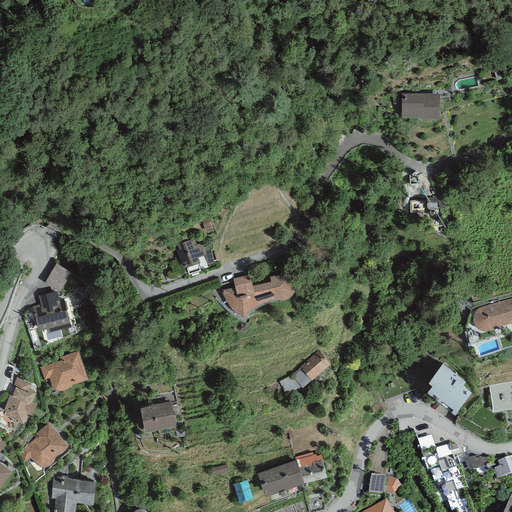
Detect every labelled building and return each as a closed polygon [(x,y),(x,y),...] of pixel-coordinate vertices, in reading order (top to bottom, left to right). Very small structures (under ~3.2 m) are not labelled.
[(495,72),(497,80),(503,78),(501,70),(495,72)] [(438,94),(403,94),(402,114),(421,115),(421,117),(438,117),(438,94)] [(452,203),(448,192),(437,196),(441,207),(452,203)] [(436,207),(436,199),(427,198),(427,207),(436,207)] [(212,229),(207,217),(201,220),(205,231),(212,229)] [(192,239),(177,244),(179,249),(177,249),(184,267),(200,261),(198,257),(205,254),(201,242),(194,245),(192,239)] [(74,269),(56,261),(45,283),(64,291),(74,269)] [(250,274),(233,278),(235,287),(221,289),(224,295),(226,300),(229,304),(233,309),(236,311),(241,316),(244,317),(245,315),(246,313),(247,312),(249,310),(251,308),(253,306),(256,304),(259,303),(264,301),(269,299),(275,298),(276,298),(279,298),(281,299),(283,299),(286,298),(289,296),(292,293),(294,289),(294,285),(293,280),(291,275),(289,272),(270,276),(271,281),(252,285),(250,274)] [(57,290),(38,295),(40,304),(32,306),(39,330),(46,328),(47,332),(71,326),(64,297),(59,298),(57,290)] [(511,299),(478,309),(476,313),(475,317),(475,322),(477,325),(480,328),(484,329),(489,328),(492,326),(511,319),(511,299)] [(79,350),(59,357),(60,360),(39,366),(44,379),(49,378),(54,390),(57,390),(59,390),(63,390),(66,388),(69,387),(71,385),(72,384),(88,378),(79,350)] [(330,363),(319,350),(300,366),(300,367),(311,379),(312,380),(330,363)] [(464,380),(443,364),(430,380),(434,384),(429,390),(454,410),(469,391),(461,385),(464,380)] [(311,379),(300,367),(292,375),(280,381),(286,393),(301,386),(303,387),(311,379)] [(13,386),(15,387),(16,386),(28,391),(29,388),(32,382),(16,376),(13,386)] [(511,382),(489,386),(493,411),(511,407),(511,382)] [(36,391),(29,388),(28,391),(16,386),(15,387),(12,394),(10,393),(3,409),(0,407),(0,423),(14,429),(18,421),(23,423),(27,412),(32,414),(36,404),(31,402),(36,391)] [(171,401),(140,407),(145,432),(176,425),(171,401)] [(49,422),(34,435),(32,435),(20,453),(24,462),(29,458),(30,458),(31,459),(34,462),(38,465),(41,467),(45,467),(47,465),(50,463),(53,461),(55,458),(55,456),(68,445),(49,422)] [(0,433),(0,451),(8,439),(0,433)] [(431,439),(418,444),(439,504),(448,501),(452,511),(458,509),(458,511),(470,511),(466,500),(459,502),(456,492),(462,489),(447,447),(436,451),(431,439)] [(327,476),(322,458),(321,454),(316,455),(316,454),(297,459),(300,468),(304,482),(327,476)] [(477,457),(470,460),(474,471),(491,465),(489,458),(483,458),(477,457)] [(297,459),(257,472),(265,495),(304,482),(300,468),(297,459)] [(511,473),(511,461),(511,459),(498,463),(499,468),(494,470),(497,479),(511,473)] [(0,487),(12,471),(9,468),(3,464),(0,462),(0,487)] [(385,478),(371,475),(368,494),(382,496),(385,478)] [(95,480),(53,476),(51,498),(55,498),(53,511),(74,511),(76,501),(93,503),(95,480)] [(236,482),(243,497),(254,492),(247,477),(236,482)] [(396,479),(389,478),(386,492),(393,494),(401,486),(396,479)] [(407,511),(419,511),(410,498),(402,504),(407,511)] [(393,511),(386,500),(364,511),(393,511)]
